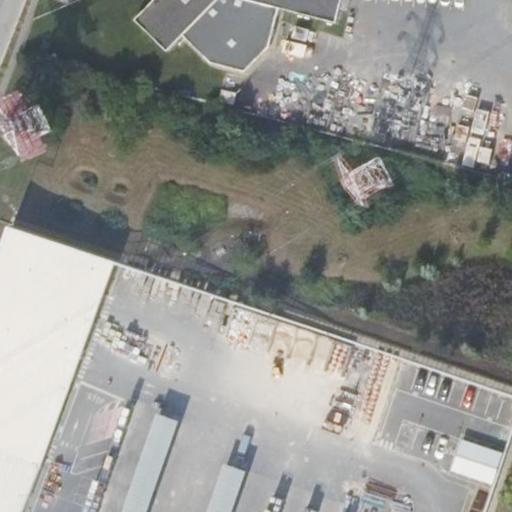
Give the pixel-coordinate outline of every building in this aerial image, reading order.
[(242,0),(334,22),(339,0),(154,0),(134,22),(167,53),(216,0),(242,0)] [(17,208),(0,251),(0,511),(24,511),(118,246),(17,208)] [(151,511),(183,418),(161,411),(127,511),(151,511)] [(496,482),(507,451),(465,437),(455,468),(496,482)] [(224,462),(215,511),(236,511),(244,466),(224,462)]
